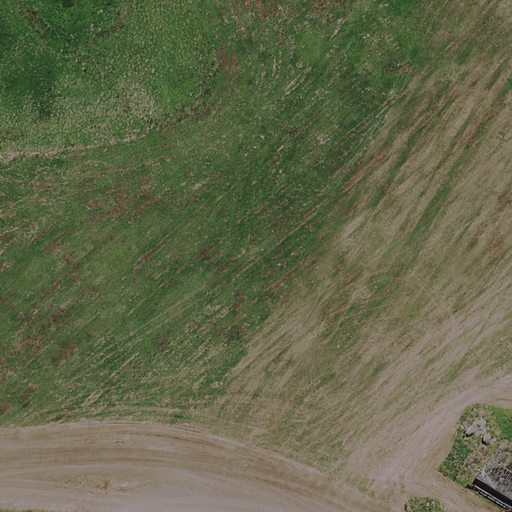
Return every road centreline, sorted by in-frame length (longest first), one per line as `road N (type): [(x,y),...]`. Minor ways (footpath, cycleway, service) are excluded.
road 1 (unknown): [(0,227),(51,242),(255,238),(471,214),(511,221)]
road 2 (unknown): [(39,0),(0,178)]
